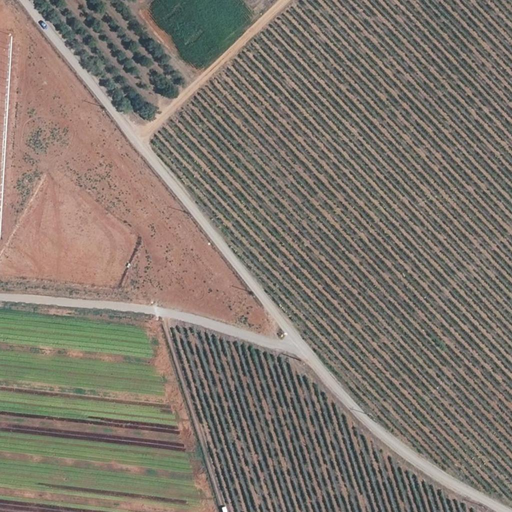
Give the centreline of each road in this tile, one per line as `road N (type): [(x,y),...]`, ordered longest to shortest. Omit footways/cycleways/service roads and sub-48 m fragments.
road 1 (tertiary): [(296,340),(23,0)]
road 2 (unclassified): [(296,340),(272,346),(161,309),(0,298)]
road 3 (tertiary): [(508,511),(390,440),(296,340)]
road 4 (track): [(286,0),(136,140)]
